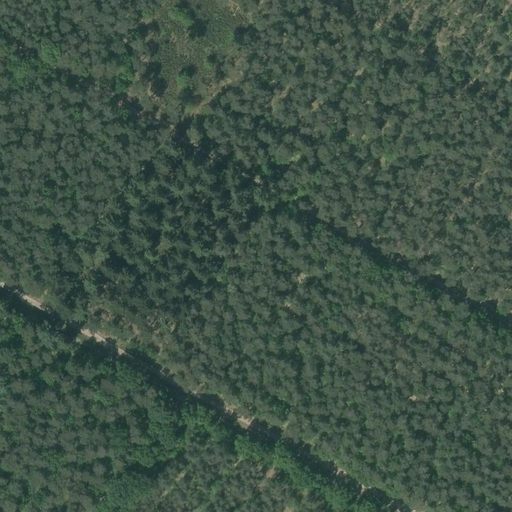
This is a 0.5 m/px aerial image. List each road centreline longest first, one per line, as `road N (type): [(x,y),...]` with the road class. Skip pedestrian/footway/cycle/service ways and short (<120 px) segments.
road 1 (track): [(99,341),(408,511)]
road 2 (track): [(511,1),(472,56),(464,94),(365,212),(335,234)]
road 3 (track): [(28,299),(171,138)]
road 4 (track): [(511,329),(335,234)]
road 5 (track): [(171,138),(0,37)]
road 6 (track): [(335,234),(171,138)]
road 7 (track): [(171,138),(296,0)]
road 8 (track): [(94,350),(2,511)]
road 9 (track): [(90,511),(183,399)]
